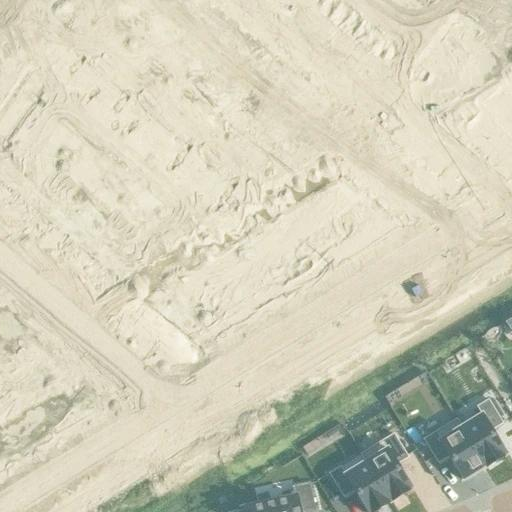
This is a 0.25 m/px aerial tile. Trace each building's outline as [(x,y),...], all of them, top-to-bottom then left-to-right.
[(0,0),(0,22),(15,32),(7,27),(18,10),(3,0),(0,0)] [(3,0),(18,10),(25,0),(3,0)] [(133,0),(130,5),(147,19),(163,0),(133,0)] [(191,0),(163,0),(147,19),(165,34),(192,1),(191,0)] [(374,0),(368,8),(370,6),(386,20),(402,0),(374,0)] [(423,0),(402,0),(386,20),(403,34),(428,4),(423,0)] [(62,1),(55,10),(62,15),(68,5),(62,1)] [(192,1),(165,34),(183,49),(209,18),(192,3),(193,1),(192,1)] [(428,4),(403,34),(420,48),(445,18),(428,4)] [(55,10),(49,20),(55,24),(62,15),(55,10)] [(0,46),(4,49),(15,32),(0,22),(0,46)] [(97,26),(92,32),(101,39),(106,33),(97,26)] [(106,33),(101,39),(110,47),(115,41),(106,33)] [(39,34),(32,44),(39,49),(45,39),(39,34)] [(32,44),(26,54),(32,58),(39,49),(32,44)] [(251,53),(226,84),(243,99),(240,103),(241,103),(270,68),(251,53)] [(132,55),(127,61),(136,68),(141,62),(132,55)] [(141,62),(136,68),(145,76),(150,70),(141,62)] [(16,68),(9,78),(16,82),(22,73),(16,68)] [(270,68),(241,103),(258,117),(289,81),(288,80),(286,82),(270,68)] [(9,78),(3,87),(9,92),(16,82),(9,78)] [(289,81),(258,117),(259,118),(262,114),(278,128),(272,135),(273,136),(306,96),(289,81)] [(511,88),(510,86),(499,93),(511,114),(511,88)] [(306,96),(273,136),(291,151),(323,113),(305,98),(307,96),(306,96)] [(58,108),(53,114),(62,121),(67,115),(58,108)] [(67,115),(62,121),(71,129),(76,123),(67,115)] [(211,120),(206,127),(215,134),(220,128),(211,120)] [(220,128),(215,134),(224,141),(229,135),(220,128)] [(86,131),(81,137),(89,144),(95,138),(86,131)] [(27,133),(3,163),(17,175),(42,145),(27,133)] [(95,138),(89,144),(98,152),(103,146),(95,138)] [(42,145),(17,175),(31,186),(56,157),(42,145)] [(246,150),(241,156),(250,163),(255,157),(246,150)] [(56,157),(31,186),(45,198),(70,168),(56,157)] [(255,157),(250,163),(259,171),(264,164),(255,157)] [(121,160),(116,166),(125,174),(130,168),(121,160)] [(369,169),(357,177),(372,201),(383,194),(399,220),(421,207),(396,165),(374,177),(369,169)] [(70,168),(45,198),(59,210),(84,180),(70,168)] [(135,172),(130,178),(139,185),(144,179),(135,172)] [(144,179),(139,185),(148,193),(153,187),(144,179)] [(91,186),(66,215),(81,228),(105,198),(91,186)] [(333,210),(313,222),(338,263),(359,250),(344,225),(356,218),(341,194),(328,202),(333,210)] [(163,195),(158,201),(167,208),(172,202),(163,195)] [(105,198),(81,228),(94,239),(119,209),(105,198)] [(172,202),(167,208),(176,216),(181,210),(172,202)] [(119,209),(94,239),(108,251),(133,221),(119,209)] [(133,221),(108,251),(122,262),(147,232),(133,221)] [(288,226),(275,234),(290,258),(302,251),(317,276),(338,263),(313,222),(293,234),(288,226)] [(147,232),(122,262),(137,274),(161,245),(147,232)] [(257,243),(224,263),(255,314),(277,300),(261,274),(272,267),(257,243)] [(201,268),(168,288),(199,339),(221,325),(205,299),(216,292),(201,268)] [(73,358),(41,378),(70,427),(92,413),(77,389),(88,382),(73,358)] [(20,390),(8,398),(23,422),(34,415),(49,440),(70,427),(41,378),(40,378),(45,386),(26,399),(20,390)] [(462,427),(461,428),(485,467),(507,454),(492,430),(503,424),(488,400),(477,407),(482,415),(462,427)] [(457,419),(423,440),(438,463),(449,457),(464,480),(485,467),(461,428),(462,427),(457,419)] [(394,434),(360,454),(365,463),(366,462),(391,501),(412,488),(397,465),(409,458),(394,434)] [(340,467),(329,474),(344,498),(355,491),(367,511),(373,511),(391,501),(366,462),(365,463),(345,475),(340,467)] [(243,511),(311,511),(316,511),(309,484),(294,487),(296,496),(243,508),(243,511)]
